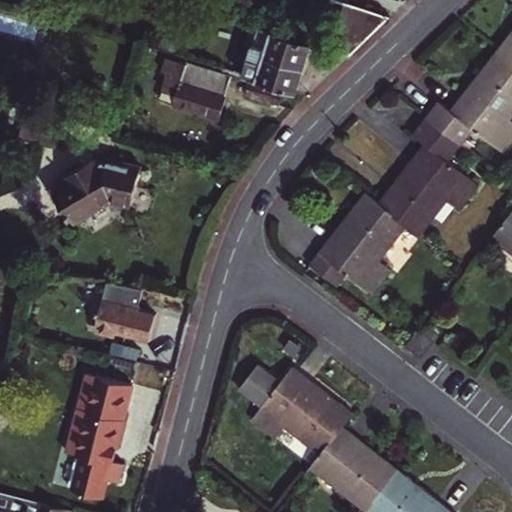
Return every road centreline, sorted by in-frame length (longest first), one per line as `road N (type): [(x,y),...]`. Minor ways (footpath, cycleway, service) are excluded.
road 1 (residential): [(235,247),(511,460)]
road 2 (residential): [(235,247),(286,156),(444,0)]
road 3 (residential): [(165,511),(235,247)]
